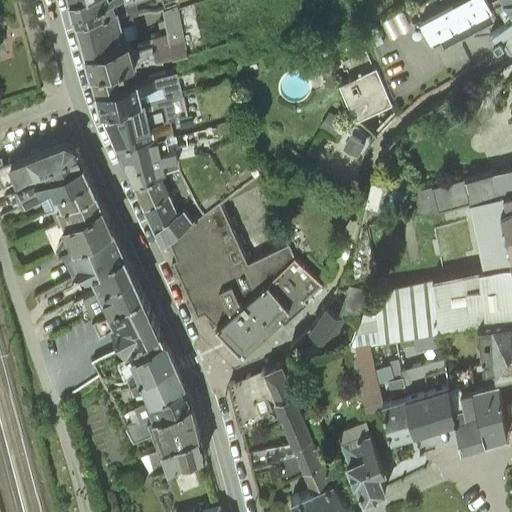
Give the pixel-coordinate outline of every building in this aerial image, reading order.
[(112,0),(71,0),(74,10),(112,0)] [(134,5),(153,0),(112,0),(74,10),(77,21),(134,5)] [(478,0),(458,0),(422,21),(437,48),(489,17),(478,0)] [(511,0),(503,0),(511,13),(511,0)] [(129,43),(138,41),(132,19),(139,18),(134,5),(77,21),(86,52),(129,43)] [(86,52),(91,74),(123,66),(135,64),(174,56),(187,53),(186,47),(172,50),(168,35),(151,39),(152,46),(132,51),(129,43),(86,52)] [(91,74),(96,89),(127,83),(123,66),(91,74)] [(96,89),(102,111),(182,93),(177,72),(137,80),(127,83),(96,89)] [(157,137),(174,133),(171,120),(187,117),(182,93),(102,111),(119,147),(134,143),(133,140),(154,136),(157,135),(157,137)] [(343,141),(360,153),(371,137),(354,125),(343,141)] [(119,147),(134,183),(161,175),(166,173),(163,162),(178,159),(175,149),(190,146),(188,132),(174,133),(157,137),(157,135),(154,136),(133,140),(134,143),(119,147)] [(65,140),(0,163),(0,178),(3,184),(16,177),(33,170),(77,151),(74,144),(65,140)] [(33,170),(42,180),(82,163),(77,151),(33,170)] [(33,183),(7,197),(14,212),(25,208),(39,201),(54,194),(89,178),(82,163),(42,180),(33,183)] [(186,182),(169,194),(161,175),(134,183),(155,228),(178,214),(183,210),(196,202),(186,182)] [(62,209),(95,193),(89,178),(54,194),(39,201),(46,214),(51,212),(57,211),(62,209)] [(463,180),(418,188),(422,211),(467,203),(463,180)] [(57,226),(102,206),(95,193),(62,209),(57,211),(51,212),(57,226)] [(215,323),(294,257),(288,245),(247,263),(219,201),(192,223),(168,240),(176,257),(172,260),(197,314),(204,312),(215,323)] [(511,205),(500,210),(510,257),(511,256),(511,205)] [(44,234),(54,257),(61,254),(74,248),(113,230),(102,206),(57,226),(58,228),(44,234)] [(168,240),(192,223),(183,210),(178,214),(155,228),(161,244),(168,240)] [(61,254),(75,281),(90,274),(124,257),(113,230),(74,248),(61,254)] [(90,274),(98,292),(133,276),(124,257),(90,274)] [(321,290),(321,284),(294,257),(215,323),(245,355),(321,290)] [(511,267),(475,274),(482,317),(511,312),(511,267)] [(475,274),(430,281),(437,325),(482,317),(475,274)] [(98,292),(73,305),(77,314),(83,311),(87,311),(96,308),(99,303),(107,313),(142,297),(133,276),(98,292)] [(430,281),(370,292),(358,321),(352,336),(437,325),(430,281)] [(358,321),(370,292),(354,285),(342,315),(358,321)] [(107,313),(91,320),(100,337),(112,330),(124,355),(127,353),(159,335),(142,297),(107,313)] [(338,323),(325,315),(310,335),(323,344),(338,323)] [(511,320),(479,325),(486,372),(511,368),(511,320)] [(126,389),(174,366),(163,341),(159,335),(127,353),(130,359),(115,366),(126,389)] [(383,400),(367,339),(349,343),(366,411),(385,406),(383,400)] [(388,376),(394,397),(406,393),(447,382),(441,362),(388,376)] [(144,392),(148,403),(185,388),(174,366),(126,389),(129,395),(133,393),(144,392)] [(291,449),(312,439),(281,369),(227,390),(227,391),(239,436),(274,422),(267,403),(272,401),(291,449)] [(497,379),(474,384),(485,438),(508,433),(497,379)] [(442,420),(455,418),(447,382),(406,393),(415,428),(442,420)] [(485,438),(474,384),(451,388),(455,418),(461,442),(485,438)] [(126,412),(131,426),(151,418),(191,405),(185,388),(148,403),(126,412)] [(415,428),(406,393),(394,397),(383,400),(385,406),(392,435),(415,428)] [(159,452),(198,438),(191,405),(151,418),(131,426),(124,428),(133,445),(153,438),(159,452)] [(461,442),(455,418),(442,420),(448,445),(461,442)] [(385,465),(371,429),(341,441),(357,476),(377,468),(385,465)] [(182,465),(202,458),(198,438),(159,452),(140,459),(149,477),(168,470),(182,465)] [(302,474),(325,464),(312,439),(291,449),(302,474)] [(350,511),(325,464),(302,474),(309,490),(290,498),(296,511),(350,511)] [(377,468),(357,476),(365,494),(384,485),(377,468)]
